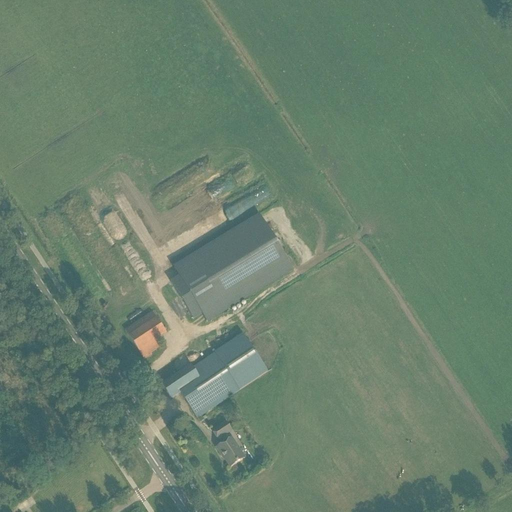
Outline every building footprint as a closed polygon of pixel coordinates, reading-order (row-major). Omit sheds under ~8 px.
[(292,270),(260,217),(174,269),(178,277),(170,283),(193,320),(201,315),(206,323),(292,270)] [(58,235),(47,242),(57,258),(68,251),(58,235)] [(124,331),(129,338),(144,360),(152,355),(151,354),(163,346),(159,339),(166,335),(151,313),(124,331)] [(185,359),(164,373),(156,378),(170,399),(179,393),(196,419),(267,373),(243,336),(192,369),(185,359)] [(204,357),(214,350),(205,337),(195,345),(204,357)] [(226,424),(221,427),(212,432),(217,440),(218,439),(222,445),(216,449),(221,456),(222,455),(230,468),(244,459),(231,439),(230,440),(226,434),(231,431),(226,424)]
